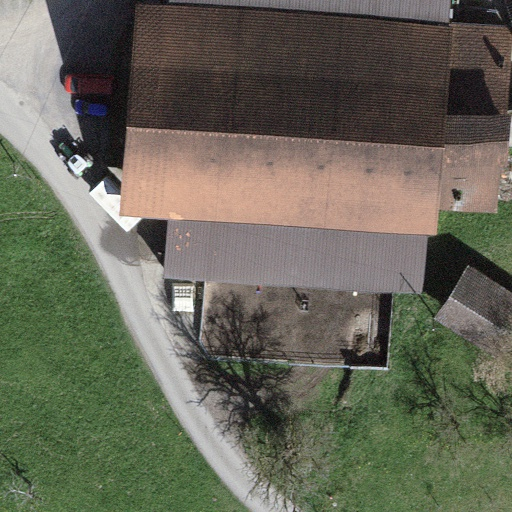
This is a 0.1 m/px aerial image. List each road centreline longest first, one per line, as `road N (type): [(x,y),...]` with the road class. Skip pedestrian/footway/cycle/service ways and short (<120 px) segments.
road 1 (unclassified): [(0,116),(55,159),(210,456),(280,511)]
road 2 (track): [(0,63),(106,0)]
